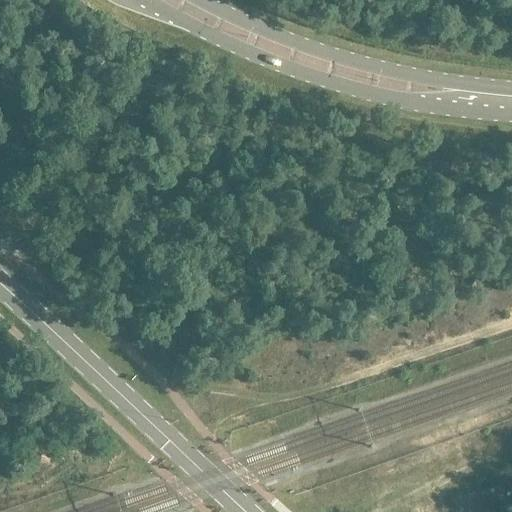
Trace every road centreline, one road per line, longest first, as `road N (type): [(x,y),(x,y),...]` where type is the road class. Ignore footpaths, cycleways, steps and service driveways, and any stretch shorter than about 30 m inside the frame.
road 1 (primary): [(141,0),(209,37),(337,86),(511,116)]
road 2 (primary): [(0,285),(244,511)]
road 3 (primary): [(511,88),(353,60),(199,0)]
road 4 (track): [(272,399),(511,326)]
road 5 (track): [(385,511),(511,455)]
